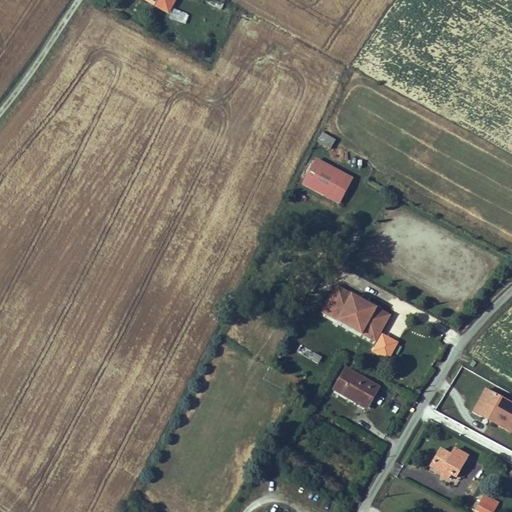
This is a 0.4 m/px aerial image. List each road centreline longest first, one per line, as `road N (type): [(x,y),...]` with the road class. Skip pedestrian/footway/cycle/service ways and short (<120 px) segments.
road 1 (unclassified): [(362,511),(449,360),(511,290)]
road 2 (residential): [(75,14),(0,108)]
